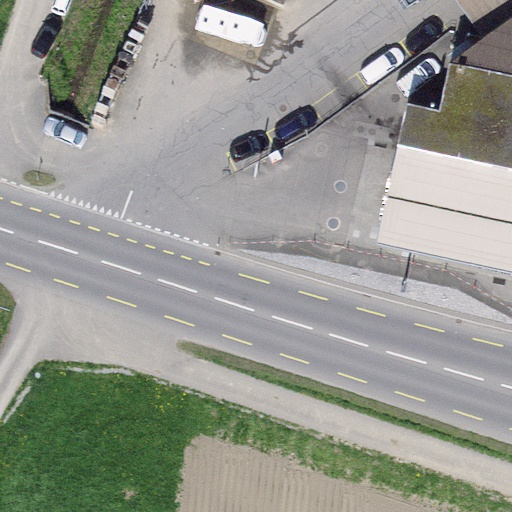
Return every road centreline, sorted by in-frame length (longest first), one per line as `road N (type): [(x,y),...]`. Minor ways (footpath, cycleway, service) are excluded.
road 1 (track): [(511,480),(145,346),(97,261)]
road 2 (primary): [(97,261),(511,388)]
road 3 (residential): [(97,261),(123,192),(165,155),(396,0)]
road 4 (track): [(0,393),(23,337),(97,261)]
road 5 (track): [(139,178),(0,141)]
